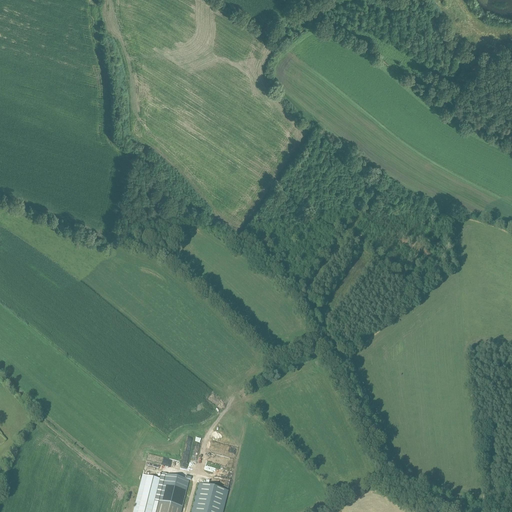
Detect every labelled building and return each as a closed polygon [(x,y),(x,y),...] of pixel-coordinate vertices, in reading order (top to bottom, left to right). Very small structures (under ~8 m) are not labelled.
[(165,474),(164,481),(158,503),(162,504),(182,509),(189,480),(165,474)] [(158,503),(164,481),(142,475),(136,501),(140,502),(153,505),(157,506),(158,503)] [(192,511),(222,511),(227,491),(199,484),(192,511)] [(151,511),(153,505),(140,502),(137,511),(151,511)] [(153,505),(151,511),(181,511),(182,509),(162,504),(158,503),(157,506),(153,505)]
